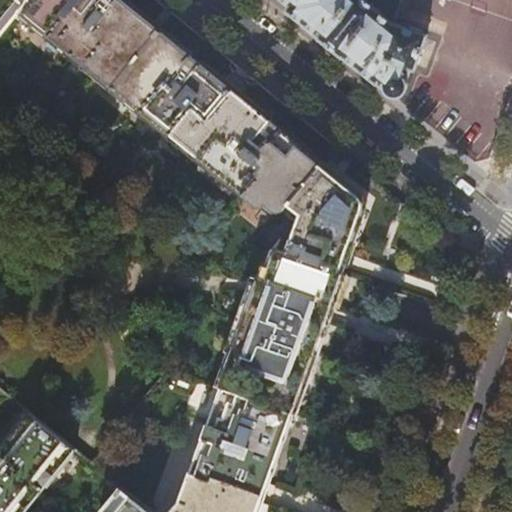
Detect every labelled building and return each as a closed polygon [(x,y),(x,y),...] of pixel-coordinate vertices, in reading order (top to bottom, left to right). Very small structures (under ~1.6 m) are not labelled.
[(0,0),(0,34),(2,35),(21,12),(30,0),(0,0)] [(30,0),(21,12),(255,205),(259,208),(263,208),(266,204),(276,212),(283,212),(289,204),(324,161),(298,140),(218,76),(141,13),(125,0),(30,0)] [(285,0),(292,5),(289,9),(322,36),(321,37),(343,55),(345,54),(378,82),(379,81),(388,88),(388,91),(389,92),(389,93),(391,94),(393,95),(395,96),(398,96),(400,96),(402,95),(404,94),(405,93),(407,91),(407,89),(408,87),(408,85),(407,83),(407,81),(412,67),(416,68),(428,35),(394,22),(397,14),(398,14),(403,0),(285,0)] [(344,178),(324,161),(289,204),(301,214),(287,252),(341,271),(347,256),(353,240),(357,226),(365,204),(361,192),(344,178)] [(221,386),(292,411),(306,372),(318,337),(330,304),(341,271),(287,252),(278,249),(266,281),(257,278),(231,350),(233,351),(221,386)] [(170,511),(256,511),(265,487),(292,411),(221,386),(182,498),(170,511)] [(0,511),(27,511),(78,450),(31,412),(0,450),(0,511)] [(153,511),(123,487),(103,511),(102,511),(153,511)]
